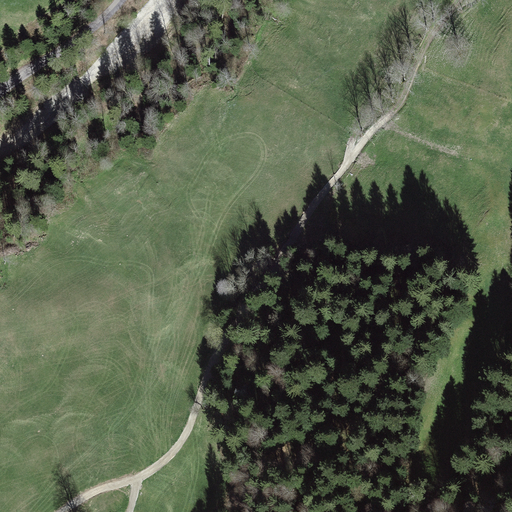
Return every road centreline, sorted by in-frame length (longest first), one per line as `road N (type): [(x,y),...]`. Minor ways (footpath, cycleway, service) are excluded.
road 1 (track): [(62,511),(176,448),(210,368),(289,234),(402,95),(428,41),(472,0)]
road 2 (unclassified): [(119,0),(0,91)]
